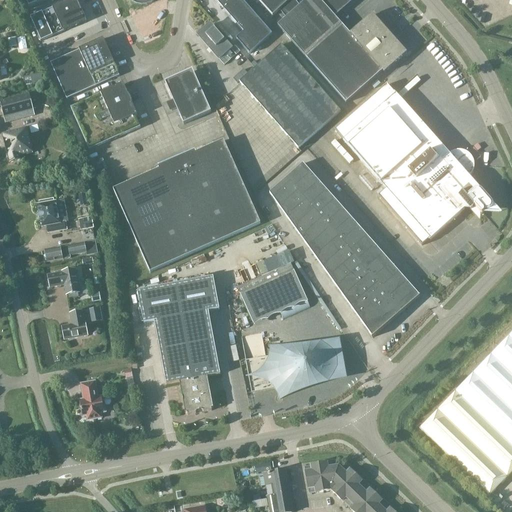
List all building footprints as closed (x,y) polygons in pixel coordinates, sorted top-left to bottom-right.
[(20,0),(25,10),(48,0),(20,0)] [(86,22),(76,0),(71,0),(30,18),(41,42),(86,22)] [(241,0),(214,0),(243,33),(236,40),(249,55),(272,35),(253,14),(241,0)] [(257,0),(272,17),(279,10),(290,0),(257,0)] [(278,26),(306,57),(341,25),(335,18),(354,0),(307,0),(300,7),(293,0),(290,0),(279,10),(286,18),(278,26)] [(136,20),(138,27),(152,22),(149,14),(136,20)] [(341,25),(306,57),(305,57),(346,104),(382,71),(384,74),(406,54),(392,38),(391,39),(385,33),(386,31),(372,15),(350,35),(341,25)] [(231,49),(210,25),(198,36),(219,60),(231,49)] [(15,38),(7,40),(9,48),(17,47),(15,38)] [(114,64),(103,40),(79,50),(79,51),(50,63),(66,100),(119,76),(114,64)] [(340,112),(298,64),(281,45),(239,83),(298,150),(340,112)] [(231,49),(236,55),(239,52),(234,46),(231,49)] [(166,85),(172,99),(173,101),(168,103),(171,111),(176,109),(183,125),(211,113),(193,73),(166,85)] [(451,83),(458,79),(455,74),(448,78),(451,83)] [(101,96),(70,109),(89,151),(140,128),(135,117),(137,116),(123,85),(101,95),(101,96)] [(387,85),(334,132),(386,191),(379,198),(422,247),(464,211),(470,211),(474,216),(478,212),(479,214),(480,214),(483,214),(482,210),(481,210),(484,208),(489,211),(493,207),(491,201),(470,178),(474,167),(474,166),(469,156),(462,152),(455,152),(449,154),(387,85)] [(228,91),(212,100),(218,112),(234,102),(228,91)] [(29,95),(1,102),(6,123),(35,116),(29,95)] [(29,133),(37,131),(35,123),(27,126),(29,133)] [(27,127),(1,134),(9,163),(21,160),(20,157),(33,154),(33,153),(31,147),(32,147),(27,127)] [(158,170),(113,190),(150,274),(260,224),(223,141),(196,154),(195,151),(157,168),(158,170)] [(260,170),(271,160),(263,152),(253,161),(260,170)] [(297,191),(313,176),(303,164),(286,179),(297,191)] [(297,191),(307,203),(324,188),(313,176),(297,191)] [(279,207),(297,191),(286,179),(269,194),(279,207)] [(307,203),(318,215),(335,200),(324,188),(307,203)] [(307,203),(297,191),(279,207),(288,220),(307,203)] [(39,203),(39,205),(37,205),(41,227),(46,226),(47,234),(66,230),(65,222),(60,223),(56,202),(53,202),(53,200),(39,202),(39,203)] [(335,200),(318,215),(329,227),(345,212),(335,200)] [(318,215),(307,203),(288,220),(297,233),(318,215)] [(329,227),(339,239),(356,224),(345,212),(329,227)] [(329,227),(318,215),(297,233),(307,246),(329,227)] [(91,218),(79,220),(80,230),(93,228),(91,218)] [(271,223),(265,225),(267,231),(274,228),(271,223)] [(339,239),(350,251),(366,236),(356,224),(339,239)] [(339,239),(329,227),(307,246),(316,260),(339,239)] [(350,251),(360,263),(377,248),(366,236),(350,251)] [(264,240),(266,245),(277,242),(276,237),(264,240)] [(350,251),(339,239),(316,260),(325,273),(350,251)] [(96,241),(68,246),(45,251),(47,262),(70,258),(70,256),(86,253),(86,257),(98,254),(96,243),(96,241)] [(360,263),(371,275),(388,260),(377,248),(360,263)] [(261,277),(287,266),(293,263),(289,251),(282,254),(256,266),(261,277)] [(360,263),(350,251),(325,273),(335,286),(360,263)] [(371,275),(382,287),(398,272),(388,260),(371,275)] [(371,275),(360,263),(335,286),(344,299),(371,275)] [(291,265),(237,288),(252,323),(279,311),(283,320),(310,308),(291,265)] [(62,273),(47,276),(49,288),(61,286),(61,285),(64,284),(66,296),(79,293),(75,270),(61,272),(62,273)] [(234,272),(238,286),(245,284),(241,270),(234,272)] [(398,272),(382,287),(392,299),(409,284),(398,272)] [(382,287),(371,275),(344,299),(353,312),(382,287)] [(213,278),(137,292),(143,324),(154,322),(166,385),(179,383),(185,414),(187,416),(196,414),(197,412),(201,411),(203,413),(212,411),(213,409),(207,378),(220,375),(208,312),(219,310),(213,278)] [(420,296),(409,284),(392,299),(403,311),(420,296)] [(392,299),(382,287),(353,312),(363,325),(392,299)] [(403,311),(392,299),(363,325),(372,338),(403,311)] [(73,325),(61,327),(64,341),(88,336),(85,323),(84,323),(82,311),(69,314),(71,323),(73,322),(73,325)] [(511,332),(419,429),(489,496),(511,473),(511,332)] [(246,361),(251,393),(340,377),(334,345),(246,361)] [(135,388),(131,369),(124,370),(125,379),(127,379),(128,389),(135,388)] [(80,402),(79,403),(82,418),(87,417),(87,421),(101,418),(100,414),(105,414),(102,397),(97,398),(94,382),(81,385),(83,400),(80,401),(80,402)] [(271,463),(262,464),(264,472),(272,470),(271,463)] [(324,492),(331,491),(338,466),(334,467),(333,463),(327,464),(327,463),(319,465),(324,492)] [(315,494),(324,492),(319,465),(310,466),(310,467),(304,468),(309,494),(315,493),(315,494)] [(331,491),(336,496),(355,476),(349,470),(345,466),(342,469),(338,466),(331,491)] [(293,511),(286,470),(264,474),(264,475),(259,476),(261,487),(274,485),(276,496),(268,497),(270,511),(293,511)] [(362,482),(355,476),(336,496),(342,502),(343,501),(347,505),(365,486),(361,482),(362,482)] [(365,486),(347,505),(351,509),(350,509),(352,511),(359,511),(376,495),(369,489),(369,490),(365,486)] [(379,511),(385,506),(381,502),(382,501),(376,495),(359,511),(379,511)]
